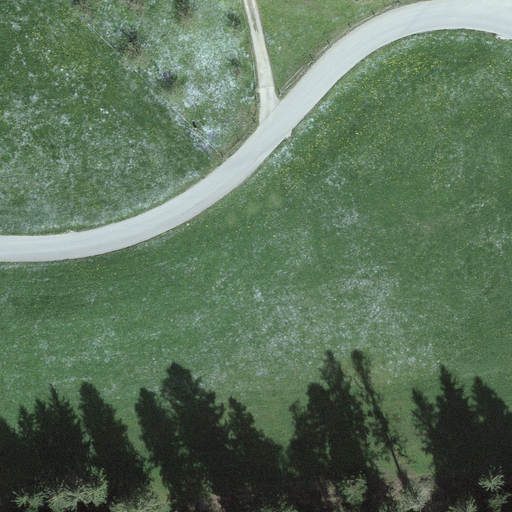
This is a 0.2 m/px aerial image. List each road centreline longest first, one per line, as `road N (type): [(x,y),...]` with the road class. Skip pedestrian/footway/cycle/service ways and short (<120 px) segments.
road 1 (unclassified): [(492,15),(434,14),(372,33),(241,162),(171,214),(93,243),(0,250)]
road 2 (track): [(273,130),(249,0)]
